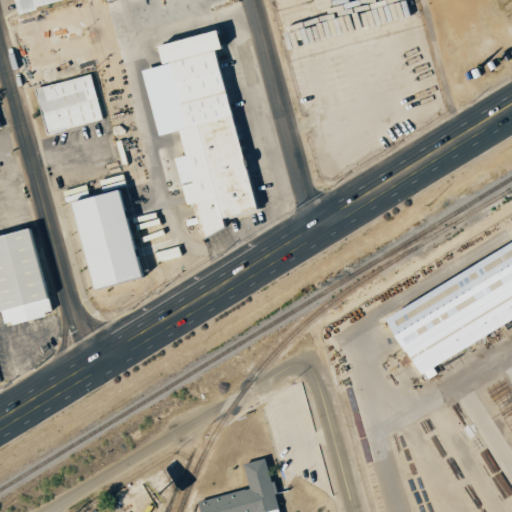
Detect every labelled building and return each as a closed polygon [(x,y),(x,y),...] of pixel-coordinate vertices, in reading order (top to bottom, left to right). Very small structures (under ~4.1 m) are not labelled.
[(11,0),(14,13),(61,2),(60,0),(11,0)] [(252,211),(213,50),(219,48),(214,30),(152,45),(157,65),(139,70),(155,136),(176,131),(182,156),(172,158),(184,205),(191,203),(199,236),(222,230),(219,218),(252,211)] [(101,121),(90,75),(35,88),(46,134),(101,121)] [(88,289),(138,278),(123,211),(124,211),(119,189),(86,196),(84,187),(66,191),(88,289)] [(511,242),(379,310),(416,384),(435,374),(429,363),(511,320),(511,242)] [(277,511),(265,458),(241,463),(247,489),(195,501),(197,511),(277,511)]
